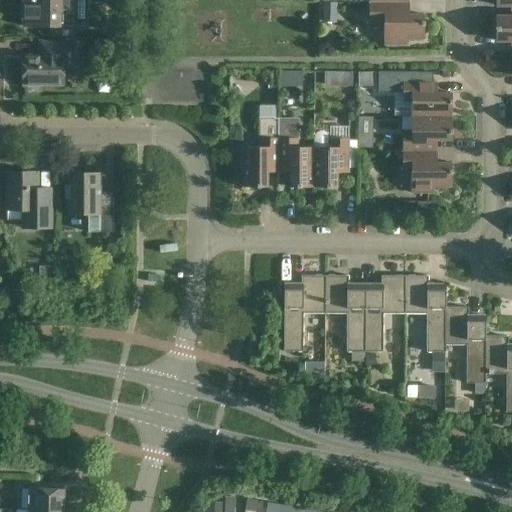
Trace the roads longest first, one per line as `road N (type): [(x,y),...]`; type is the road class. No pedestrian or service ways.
road 1 (tertiary): [(163,423),(511,501)]
road 2 (tertiary): [(511,484),(317,438),(254,408),(173,385)]
road 3 (residential): [(0,138),(173,140),(197,173),(196,245)]
road 4 (residential): [(196,245),(446,244),(475,252)]
road 5 (residential): [(475,252),(492,203),(486,83),(462,47),(462,0)]
road 6 (tertiary): [(173,385),(74,364),(0,359)]
road 7 (tertiary): [(0,381),(163,423)]
road 8 (residential): [(196,245),(196,286),(173,385)]
